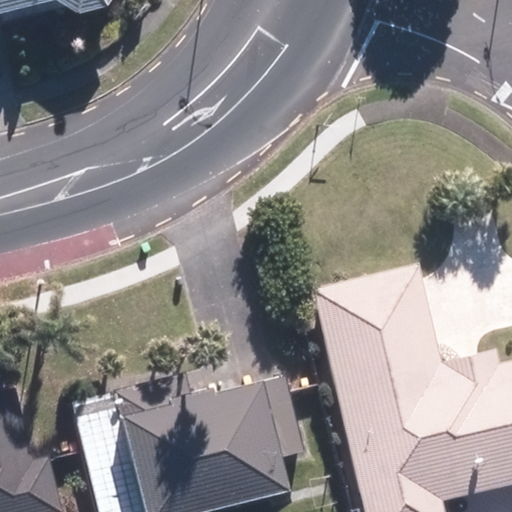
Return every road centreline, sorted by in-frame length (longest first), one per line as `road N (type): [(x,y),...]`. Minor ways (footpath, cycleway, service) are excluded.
road 1 (tertiary): [(0,205),(91,181),(152,152),(239,82),(295,1)]
road 2 (residential): [(494,72),(406,28),(295,1)]
